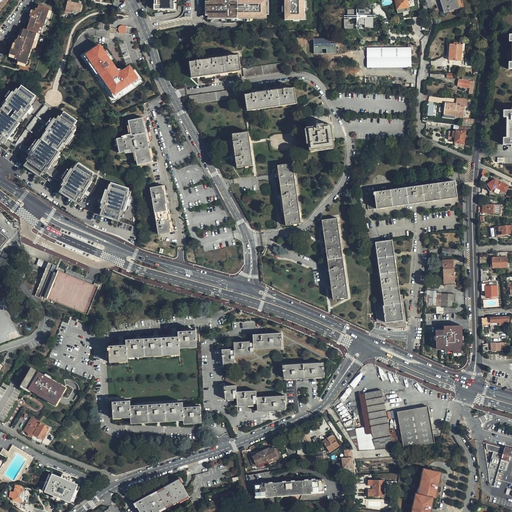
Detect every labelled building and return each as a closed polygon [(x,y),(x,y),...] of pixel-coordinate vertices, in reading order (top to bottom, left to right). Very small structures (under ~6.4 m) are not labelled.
[(155,5),(155,11),(162,10),(162,11),(176,11),(175,2),(178,2),(177,0),(157,0),(157,5),(155,5)] [(214,15),(214,18),(261,18),(261,15),(269,14),(269,8),(266,8),(265,0),(245,0),(246,1),(230,1),(229,0),(214,0),(209,0),(209,9),(206,8),(206,15),(214,15)] [(285,0),(286,20),(305,20),(304,0),(285,0)] [(395,0),(397,9),(408,8),(408,6),(406,0),(395,0)] [(462,9),(459,0),(443,0),(439,1),(442,14),(462,9)] [(67,1),(66,7),(71,9),(72,6),(75,7),(76,3),(67,1)] [(89,7),(85,6),(85,5),(76,3),(75,7),(72,6),(71,9),(84,12),(84,11),(88,13),(89,7)] [(31,50),(37,34),(38,34),(38,32),(40,28),(42,29),(44,25),(49,9),(39,5),(37,9),(36,8),(35,12),(33,11),(32,14),(31,15),(30,15),(31,18),(29,24),(27,30),(24,29),(21,36),(19,36),(18,39),(15,41),(16,43),(14,50),(12,49),(11,50),(9,54),(15,56),(15,59),(18,60),(17,61),(26,64),(28,58),(31,50)] [(348,9),(348,17),(358,17),(358,24),(366,23),(367,28),(370,28),(370,27),(373,27),(373,21),(372,21),(372,15),(374,15),(374,8),(366,8),(365,9),(348,9)] [(37,34),(31,50),(34,48),(39,35),(41,34),(42,29),(40,28),(38,32),(38,34),(37,34)] [(314,39),(314,54),(335,54),(334,44),(330,44),(330,39),(314,39)] [(112,89),(116,94),(123,89),(133,82),(140,77),(137,73),(134,69),(130,65),(122,71),(113,59),(106,50),(100,42),(86,53),(87,55),(91,60),(95,65),(99,71),(112,89)] [(449,60),(463,61),(464,45),(464,43),(450,42),(450,44),(450,45),(449,60)] [(367,49),(367,69),(411,69),(411,49),(367,49)] [(190,79),(240,71),(238,55),(230,56),(230,54),(226,55),(227,56),(214,58),(214,57),(211,57),(211,58),(199,60),(199,58),(195,59),(196,61),(188,62),(190,79)] [(26,64),(17,61),(18,64),(25,67),(28,65),(30,61),(28,58),(26,64)] [(243,68),(244,76),(282,71),(281,63),(243,68)] [(137,73),(140,77),(133,82),(135,84),(142,78),(135,68),(134,69),(137,73)] [(470,82),(469,88),(473,89),(472,94),(477,94),(479,84),(470,82)] [(0,144),(0,145),(7,150),(13,142),(16,144),(17,140),(21,134),(26,127),(28,125),(24,122),(28,117),(26,116),(27,115),(26,115),(28,112),(31,107),(32,106),(29,104),(35,96),(21,86),(18,84),(12,92),(11,93),(7,99),(6,101),(5,101),(2,105),(0,107),(1,108),(0,109),(0,144)] [(246,111),(296,105),(294,88),(287,89),(287,87),(283,88),(283,90),(271,91),(271,89),(267,90),(267,92),(255,94),(254,91),(251,92),(251,94),(244,95),(246,111)] [(123,89),(116,94),(112,89),(111,90),(117,98),(125,92),(123,89)] [(190,105),(242,98),(242,96),(241,91),(189,97),(190,105)] [(443,118),(455,119),(455,117),(463,118),(464,106),(456,105),(456,104),(455,104),(445,102),(443,118)] [(29,160),(27,164),(46,177),(47,176),(52,179),(53,178),(67,188),(65,191),(80,200),(84,203),(89,195),(91,196),(93,193),(96,189),(98,184),(100,176),(97,174),(82,164),(78,171),(76,169),(75,172),(69,181),(66,179),(69,175),(58,168),(56,166),(63,156),(65,154),(63,152),(69,144),(71,146),(72,145),(78,136),(79,134),(76,132),(82,123),(65,110),(62,114),(58,120),(56,118),(55,117),(54,119),(48,127),(47,129),(49,130),(45,136),(43,139),(41,138),(39,140),(32,151),(30,154),(32,156),(29,160)] [(511,144),(511,110),(503,110),(503,117),(506,117),(505,138),(503,138),(503,144),(511,144)] [(128,121),(131,134),(126,135),(127,137),(124,138),(124,137),(116,139),(119,153),(124,152),(124,151),(130,150),(130,152),(134,152),(137,165),(152,162),(143,117),(128,121)] [(309,151),(333,148),(330,126),(306,129),(309,151)] [(464,144),(465,131),(457,131),(454,130),(454,131),(448,131),(448,140),(455,141),(455,143),(464,144)] [(252,166),(248,133),(231,135),(232,140),(229,141),(230,146),(233,145),(234,157),(231,158),(232,162),(234,162),(235,168),(252,166)] [(276,166),(278,175),(283,215),(279,215),(280,220),(283,220),(284,227),(300,224),(292,163),(276,166)] [(46,177),(27,164),(26,165),(45,179),(46,177)] [(69,175),(66,179),(69,181),(75,172),(72,170),(69,175)] [(495,179),(487,184),(492,190),(496,188),(502,190),(504,187),(507,189),(508,185),(495,179)] [(110,182),(107,181),(100,202),(103,203),(100,212),(104,213),(120,219),(120,221),(134,226),(134,191),(133,191),(114,184),(110,182)] [(365,194),(368,211),(456,198),(454,181),(365,194)] [(164,185),(150,188),(158,234),(170,232),(170,228),(171,228),(168,214),(169,214),(164,185)] [(65,191),(64,192),(79,202),(80,200),(65,191)] [(478,208),(478,213),(482,213),(499,215),(500,206),(482,205),(482,208),(478,208)] [(321,221),(332,300),(347,299),(336,219),(321,221)] [(511,226),(495,227),(490,227),(490,238),(495,238),(508,237),(508,235),(511,234),(511,226)] [(0,249),(10,238),(0,230),(0,249)] [(375,243),(377,257),(394,254),(392,241),(375,243)] [(442,255),(454,256),(455,249),(450,248),(442,248),(442,255)] [(496,258),(491,258),(491,263),(493,263),(494,269),(507,268),(506,257),(508,257),(508,253),(497,253),(497,256),(496,256),(496,258)] [(394,254),(377,257),(384,301),(385,307),(379,308),(381,321),(392,327),(405,325),(394,254)] [(31,295),(87,317),(101,284),(94,282),(59,268),(39,260),(38,262),(31,259),(28,267),(40,272),(31,295)] [(443,284),(454,283),(454,280),(454,277),(454,266),(443,266),(443,284)] [(484,297),(496,297),(496,283),(482,283),(482,290),(484,290),(484,297)] [(436,307),(437,291),(427,290),(426,306),(436,307)] [(442,305),(451,306),(452,293),(437,292),(437,305),(442,305)] [(509,325),(508,316),(491,317),(489,317),(482,318),(481,319),(481,325),(489,325),(509,325)] [(460,322),(448,323),(448,326),(435,327),(436,337),(444,337),(444,339),(453,339),(453,342),(461,341),(460,322)] [(110,360),(128,359),(128,357),(128,356),(180,353),(180,348),(180,347),(198,345),(197,333),(180,334),(180,337),(180,338),(128,341),(128,345),(128,346),(110,347),(110,360)] [(222,364),(234,363),(233,356),(253,355),(252,349),(280,347),(280,340),(281,340),(280,333),(251,335),(252,342),(246,342),(232,343),(233,350),(227,350),(220,351),(220,357),(221,357),(222,364)] [(322,375),(322,368),(323,368),(323,361),(281,364),(281,370),(283,370),(283,377),(285,377),(292,377),(294,377),(300,376),(304,376),(310,376),(313,376),(320,375),(322,375)] [(27,387),(21,383),(24,378),(23,377),(26,372),(27,373),(30,368),(36,372),(37,371),(28,366),(18,383),(27,388),(27,387)] [(62,387),(30,368),(27,373),(26,372),(23,377),(24,378),(21,383),(34,391),(34,390),(42,395),(42,396),(53,402),(56,397),(58,397),(61,392),(59,391),(62,387)] [(62,387),(59,391),(62,393),(65,387),(57,383),(57,384),(62,387)] [(222,385),(223,392),(224,392),(224,398),(226,398),(233,398),(236,397),(236,404),(238,404),(244,403),(247,403),(253,403),(256,403),(256,409),(258,409),(264,409),(267,409),(273,408),(275,408),(282,408),(284,408),(283,401),(285,401),(284,395),(255,396),(255,390),(235,391),(235,384),(222,385)] [(359,393),(364,428),(349,430),(350,439),(357,438),(359,451),(391,447),(383,390),(359,393)] [(113,416),(131,415),(131,417),(131,421),(184,418),(184,420),(184,422),(202,421),(201,407),(183,408),(183,407),(183,404),(131,406),(131,404),(131,402),(113,403),(113,416)] [(428,406),(397,412),(403,448),(434,442),(428,406)] [(33,416),(24,429),(29,432),(28,434),(32,437),(34,433),(42,438),(49,428),(33,416)] [(329,452),(338,445),(332,435),(327,438),(328,440),(324,443),(329,452)] [(489,502),(511,509),(511,446),(506,445),(505,448),(487,442),(487,444),(488,449),(494,451),(488,470),(490,490),(492,490),(489,502)] [(17,480),(32,456),(11,443),(9,445),(6,450),(8,450),(1,461),(0,462),(0,477),(7,482),(17,480)] [(253,466),(266,460),(277,456),(278,458),(282,456),(278,448),(274,449),(273,447),(269,449),(268,447),(262,450),(256,453),(256,454),(252,456),(253,458),(250,460),(253,466)] [(270,468),(271,474),(289,470),(289,468),(292,467),(290,461),(278,463),(279,466),(270,468)] [(428,511),(429,510),(432,510),(433,506),(431,506),(433,499),(435,499),(437,492),(438,492),(438,488),(436,488),(437,484),(438,484),(440,473),(425,470),(420,495),(418,494),(414,511),(428,511)] [(69,502),(76,483),(70,481),(59,476),(51,473),(50,475),(44,489),(43,491),(52,494),(62,499),(69,502)] [(44,489),(50,475),(47,474),(46,477),(41,488),(44,489)] [(159,511),(189,497),(179,478),(134,501),(140,511),(159,511)] [(324,492),(322,479),(254,484),(255,498),(324,492)] [(384,497),(384,480),(373,480),(368,480),(368,486),(373,486),(373,490),(368,489),(368,496),(373,496),(373,497),(384,497)] [(76,483),(69,502),(72,500),(78,486),(76,483)] [(13,495),(12,505),(21,509),(22,507),(23,508),(24,503),(28,504),(29,489),(23,488),(15,487),(15,489),(10,489),(9,494),(13,495)]
